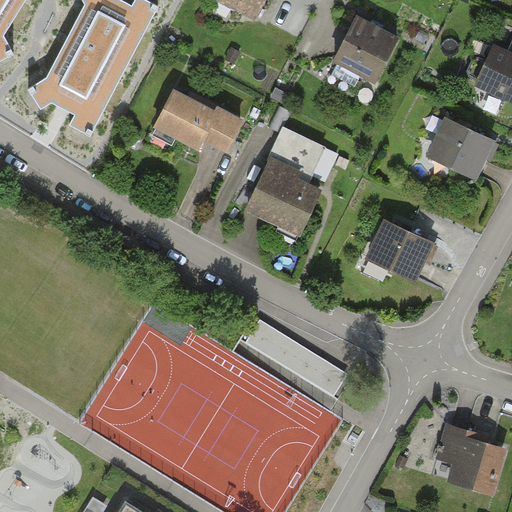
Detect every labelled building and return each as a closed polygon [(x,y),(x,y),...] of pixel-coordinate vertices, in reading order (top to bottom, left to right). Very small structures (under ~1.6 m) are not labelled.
[(0,0),(0,61),(15,53),(5,34),(26,0),(0,0)] [(92,134),(160,5),(150,0),(136,0),(134,4),(125,0),(83,0),(86,5),(48,76),(29,88),(42,108),(53,101),(77,114),(71,124),(92,134)] [(264,0),(216,0),(215,4),(253,23),(264,0)] [(395,41),(353,21),(332,64),(374,85),(395,41)] [(511,103),(511,55),(508,53),(493,46),(474,86),(511,103)] [(238,126),(170,93),(151,132),(195,154),(200,142),(224,154),(238,126)] [(493,146),(443,122),(425,158),(476,182),(493,146)] [(337,158),(280,131),(240,213),(297,241),(337,158)] [(436,243),(386,218),(366,259),(416,283),(436,243)] [(261,319),(247,341),(335,396),(349,374),(261,319)] [(216,459),(258,480),(280,439),(319,459),(339,419),(290,393),(277,417),(239,397),(229,415),(237,419),(216,459)] [(489,438),(444,424),(432,463),(451,469),(447,483),(492,497),(506,452),(486,446),(489,438)] [(142,511),(122,499),(114,511),(142,511)]
